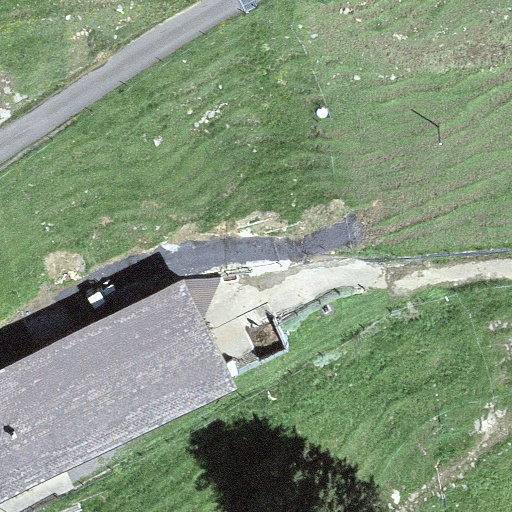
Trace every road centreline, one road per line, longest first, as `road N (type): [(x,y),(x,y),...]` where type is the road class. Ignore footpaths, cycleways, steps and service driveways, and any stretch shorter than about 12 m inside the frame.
road 1 (unclassified): [(0,148),(238,0)]
road 2 (track): [(232,297),(511,280)]
road 3 (track): [(144,0),(88,2),(0,27)]
